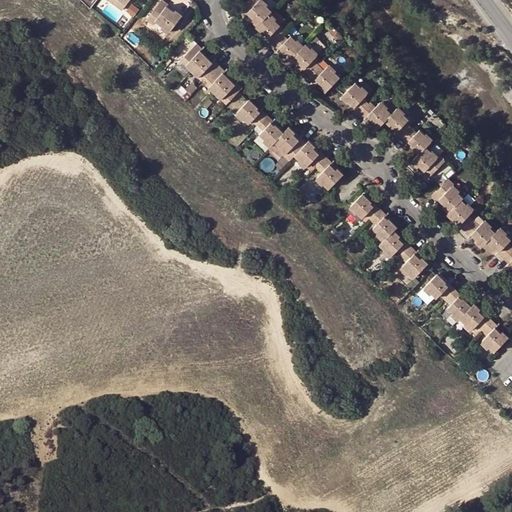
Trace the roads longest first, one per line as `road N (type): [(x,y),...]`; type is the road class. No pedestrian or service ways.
road 1 (residential): [(214,0),(220,23),(277,89),(368,152)]
road 2 (residential): [(382,167),(459,261),(511,304)]
